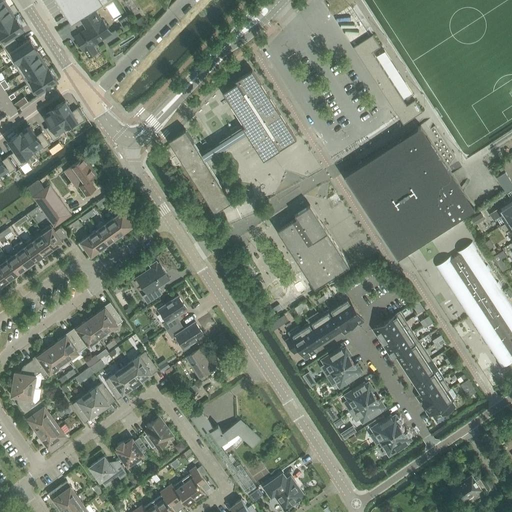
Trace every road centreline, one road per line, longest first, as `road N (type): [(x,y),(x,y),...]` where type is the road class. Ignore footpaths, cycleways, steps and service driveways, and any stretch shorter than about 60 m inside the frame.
road 1 (residential): [(355,505),(169,218)]
road 2 (unclassified): [(126,146),(275,0)]
road 3 (residential): [(197,511),(225,491),(156,394)]
road 4 (residential): [(0,371),(95,288),(93,272)]
road 5 (unclassified): [(90,99),(186,0)]
road 6 (residential): [(44,470),(156,394)]
